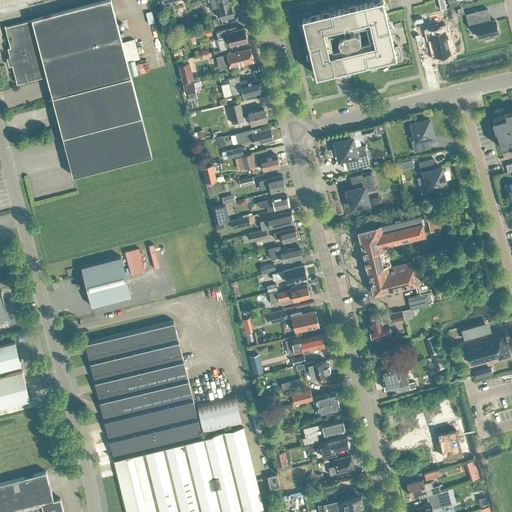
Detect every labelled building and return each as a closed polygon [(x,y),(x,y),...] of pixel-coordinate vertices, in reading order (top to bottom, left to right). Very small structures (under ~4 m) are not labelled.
[(134,38),(122,41),(110,0),(100,0),(32,18),(32,19),(5,26),(5,24),(4,24),(10,46),(7,47),(17,83),(47,75),(73,175),(151,154),(127,60),(139,57),(134,38)] [(231,4),(229,4),(227,0),(209,0),(211,9),(217,8),(220,19),(234,16),(231,4)] [(310,9),(296,12),(299,27),(305,25),(316,74),(337,69),(339,76),(346,74),(344,67),(387,57),(388,62),(403,58),(399,44),(394,45),(383,0),(368,0),(361,2),(360,0),(353,0),(354,3),(311,14),(310,9)] [(498,32),(495,19),(487,21),(486,17),(489,16),(487,8),(466,14),(469,26),(475,24),(478,37),(484,36),(484,37),(483,37),(484,38),(494,35),(493,35),(493,33),(498,32)] [(437,54),(451,50),(445,26),(435,29),(434,24),(423,27),(427,39),(432,37),(437,54)] [(236,28),(235,25),(216,30),(218,39),(224,37),(226,45),(247,40),(247,38),(247,37),(247,34),(246,33),(244,26),(236,28)] [(193,43),(200,42),(198,37),(211,34),(210,27),(190,31),(193,43)] [(230,66),(253,60),(250,46),(227,52),(227,53),(217,55),(220,68),(230,65),(230,66)] [(182,81),(194,78),(190,61),(178,64),(182,81)] [(257,83),(256,79),(248,81),(247,79),(240,81),(240,83),(228,86),(228,85),(223,86),(225,95),(230,94),(230,95),(242,92),(243,95),(259,91),(259,90),(260,88),(260,85),(257,83)] [(193,81),(182,83),(185,93),(196,91),(193,81)] [(248,111),(249,115),(243,116),(240,102),(228,105),(232,123),(250,118),(251,123),(267,119),(266,118),(268,116),(267,113),(265,112),(264,107),(248,111)] [(511,114),(507,116),(506,112),(493,118),(501,147),(510,144),(511,152),(511,114)] [(427,140),(426,137),(433,135),(429,118),(412,122),(415,134),(410,135),(414,151),(430,147),(428,139),(427,140)] [(376,133),(384,131),(382,123),(374,125),(376,133)] [(261,129),(260,126),(235,132),(237,142),(253,139),(254,143),(273,138),(270,127),(261,129)] [(204,129),(197,130),(199,137),(206,136),(204,129)] [(223,135),(215,137),(217,146),(225,144),(223,135)] [(352,137),(335,141),(336,146),(334,147),(336,154),(338,154),(339,159),(350,156),(353,167),(370,163),(365,144),(356,146),(354,147),(352,137)] [(228,157),(244,153),(242,146),(226,150),(228,157)] [(253,152),(241,155),(244,168),(254,166),(262,164),(264,169),(279,165),(276,154),(255,159),(253,152)] [(423,167),(426,178),(418,180),(421,193),(429,191),(428,187),(445,183),(441,166),(434,168),(433,165),(434,165),(432,157),(418,160),(420,168),(423,167)] [(205,183),(217,180),(213,164),(202,166),(205,183)] [(365,190),(367,190),(376,188),(371,170),(349,175),(351,183),(353,183),(354,188),(347,190),(348,194),(346,195),(348,202),(350,202),(351,207),(368,203),(365,190)] [(285,188),(281,174),(264,178),(259,180),(261,189),(269,187),(271,192),(285,188)] [(240,185),(254,182),(252,175),(239,178),(240,185)] [(233,193),(222,195),(223,203),(235,200),(233,193)] [(289,205),(286,194),(267,199),(258,201),(259,206),(266,205),(267,210),(289,205)] [(441,228),(437,210),(438,210),(436,202),(421,205),(424,220),(427,219),(430,231),(441,228)] [(216,223),(228,220),(226,212),(227,212),(225,203),(212,206),(216,223)] [(268,218),(260,220),(262,229),(293,221),(290,210),(267,216),(268,218)] [(231,227),(250,223),(248,215),(230,220),(231,227)] [(425,235),(421,216),(380,226),(380,225),(358,231),(365,259),(363,259),(365,266),(366,265),(373,294),(418,283),(420,292),(432,289),(429,279),(426,280),(423,266),(415,268),(413,260),(388,266),(383,245),(425,235)] [(297,238),(294,227),(274,232),(275,237),(281,235),(283,241),(297,238)] [(251,240),(268,236),(266,228),(249,232),(251,240)] [(280,248),(279,245),(268,248),(271,259),(282,256),(283,261),(302,256),(299,245),(286,248),(286,247),(280,248)] [(126,248),(129,272),(144,270),(141,246),(126,248)] [(91,305),(131,295),(120,254),(81,265),(91,305)] [(262,272),(275,269),(274,261),(260,265),(262,272)] [(307,276),(304,264),(283,269),(284,271),(282,271),(281,269),(272,272),(274,279),(286,276),(287,281),(307,276)] [(310,295),(307,283),(297,285),(297,284),(290,285),(291,287),(277,291),(279,299),(293,296),(294,299),(310,295)] [(0,321),(9,319),(1,290),(0,290),(0,321)] [(410,308),(431,303),(428,292),(407,298),(410,308)] [(270,321),(286,317),(283,308),(268,312),(270,321)] [(381,341),(390,339),(391,337),(390,332),(391,332),(388,323),(389,323),(392,322),(393,320),(403,317),(401,309),(391,312),(386,313),(379,315),(379,314),(369,317),(371,327),(369,328),(372,337),(377,336),(379,340),(381,341)] [(319,325),(315,310),(301,313),(301,311),(291,313),(295,331),(319,325)] [(173,320),(85,341),(126,511),(244,511),(263,508),(244,428),(210,435),(209,432),(204,433),(204,437),(203,437),(200,428),(203,428),(204,431),(243,421),(242,418),(236,393),(194,403),(173,320)] [(480,324),(462,329),(464,339),(483,333),(480,324)] [(498,358),(509,355),(502,331),(492,334),(492,336),(465,344),(470,363),(498,355),(498,358)] [(295,353),(324,345),(321,333),(300,338),(299,336),(291,338),(295,353)] [(430,353),(439,350),(433,334),(425,336),(427,342),(430,353)] [(0,369),(21,364),(15,340),(0,344),(0,369)] [(259,353),(249,355),(253,373),(263,371),(259,353)] [(295,364),(306,361),(304,353),(292,356),(294,364),(295,364)] [(306,361),(295,364),(297,368),(304,366),(305,370),(310,368),(312,376),(329,372),(328,370),(330,370),(329,364),(327,365),(325,358),(314,361),(313,359),(306,361)] [(405,363),(397,365),(380,369),(383,380),(382,381),(382,382),(381,383),(382,387),(384,387),(384,388),(395,386),(397,392),(409,389),(406,375),(408,375),(405,363)] [(0,407),(30,399),(22,370),(0,375),(0,407)] [(280,381),(282,388),(294,385),(304,382),(302,376),(280,381)] [(310,388),(291,392),(294,403),(313,398),(312,396),(310,388)] [(339,408),(335,390),(315,395),(319,413),(339,408)] [(324,434),(345,429),(342,418),(303,427),(306,437),(302,437),(304,444),(318,440),(316,432),(323,431),(324,434)] [(456,431),(455,429),(438,433),(444,456),(461,452),(457,436),(460,436),(459,431),(456,431)] [(330,439),(319,442),(323,457),(336,454),(335,449),(349,446),(346,435),(330,439)] [(283,450),(273,452),(275,465),(286,463),(283,450)] [(330,474),(345,470),(345,469),(353,467),(350,454),(335,458),(336,464),(328,466),(330,474)] [(474,459),(465,462),(467,467),(476,464),(474,459)] [(425,478),(439,475),(438,468),(424,472),(425,478)] [(0,511),(63,511),(60,497),(53,499),(46,470),(0,482),(0,511)] [(310,482),(324,479),(322,472),(308,475),(310,482)] [(270,488),(280,486),(277,473),(267,475),(270,488)] [(423,478),(407,482),(410,493),(417,491),(419,497),(427,495),(441,490),(439,483),(432,486),(431,481),(424,482),(423,478)] [(325,493),(338,490),(337,483),(324,485),(325,493)] [(423,505),(414,508),(414,511),(433,511),(432,507),(438,506),(441,505),(451,502),(448,488),(441,490),(427,495),(428,502),(423,503),(423,505)] [(361,494),(324,503),(326,511),(331,511),(343,509),(344,511),(364,507),(361,494)]
